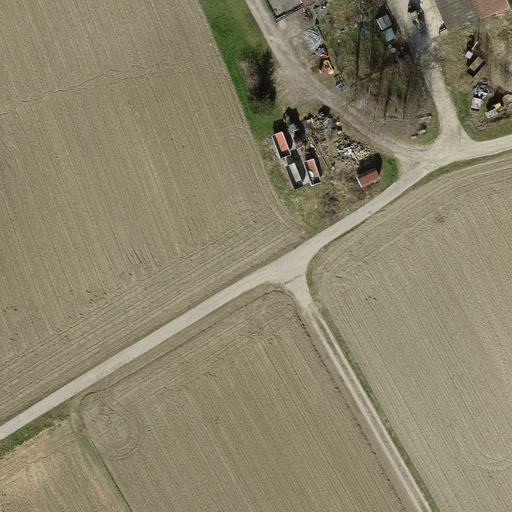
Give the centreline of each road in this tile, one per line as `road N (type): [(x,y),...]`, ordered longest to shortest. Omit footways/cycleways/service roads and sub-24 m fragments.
road 1 (track): [(0,433),(452,155),(511,141)]
road 2 (track): [(285,259),(426,511)]
road 3 (track): [(419,179),(394,130),(343,126),(280,46),(258,0)]
